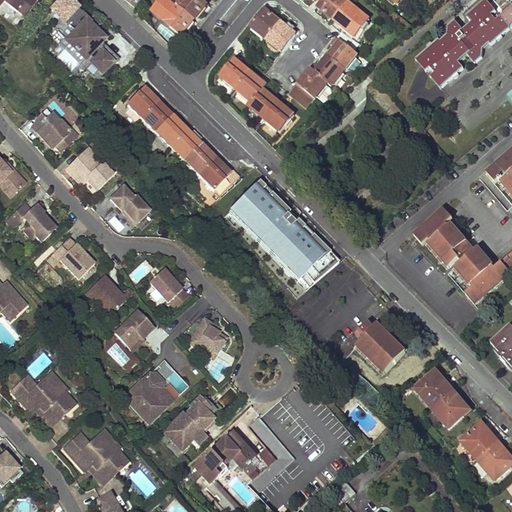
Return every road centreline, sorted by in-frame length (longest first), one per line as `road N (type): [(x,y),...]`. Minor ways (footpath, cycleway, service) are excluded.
road 1 (residential): [(511,407),(190,83)]
road 2 (residential): [(0,122),(106,240),(178,258),(257,345),(265,372)]
road 3 (residential): [(190,83),(103,0)]
